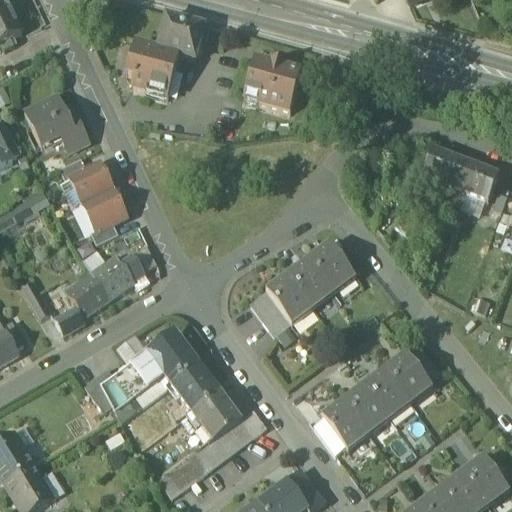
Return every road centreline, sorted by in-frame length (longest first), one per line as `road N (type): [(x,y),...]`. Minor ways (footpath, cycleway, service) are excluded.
road 1 (residential): [(52,0),(192,289)]
road 2 (secondary): [(511,80),(223,0)]
road 3 (residential): [(317,210),(346,219),(511,420)]
road 4 (residential): [(192,289),(347,511)]
road 5 (residential): [(511,160),(409,125),(345,152),(317,210)]
road 6 (residential): [(192,289),(0,399)]
road 7 (residential): [(192,289),(317,210)]
